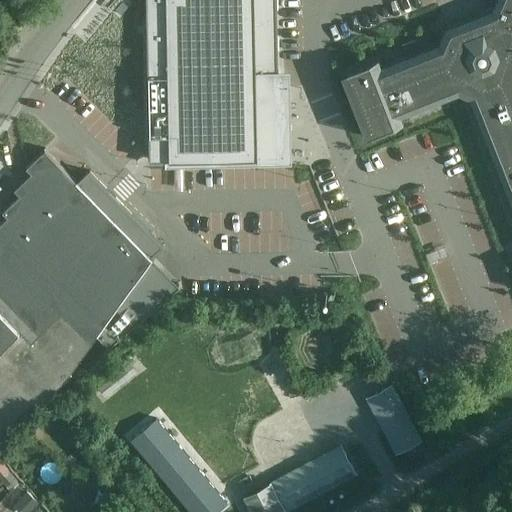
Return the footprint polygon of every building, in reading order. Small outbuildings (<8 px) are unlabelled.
[(145,0),(149,159),(279,156),(276,0),(145,0)] [(378,57),(341,72),(366,136),(403,121),(401,115),(458,92),(470,97),(511,203),(511,0),(494,0),(492,7),(490,8),(446,25),(445,25),(438,41),(381,64),(378,57)] [(425,34),(401,43),(406,53),(429,44),(425,34)] [(69,375),(134,282),(152,256),(150,255),(162,243),(89,170),(77,182),(70,174),(46,151),(47,150),(45,148),(26,167),(31,172),(14,189),(19,194),(2,211),(7,216),(0,222),(0,437),(52,391),(69,375)] [(364,357),(350,364),(353,371),(367,364),(364,357)] [(285,370),(250,388),(262,413),(298,395),(285,370)] [(367,396),(396,452),(420,439),(391,383),(367,396)] [(200,397),(209,419),(229,410),(221,389),(200,397)] [(310,391),(288,404),(294,414),(316,401),(310,391)] [(131,437),(193,511),(214,511),(227,502),(156,416),(131,437)] [(210,479),(221,475),(208,438),(197,442),(210,479)] [(341,444),(244,495),(252,511),(280,511),(286,509),(356,472),(341,444)] [(113,469),(95,484),(110,502),(128,487),(113,469)] [(26,511),(37,502),(26,491),(12,504),(19,511),(26,511)]
